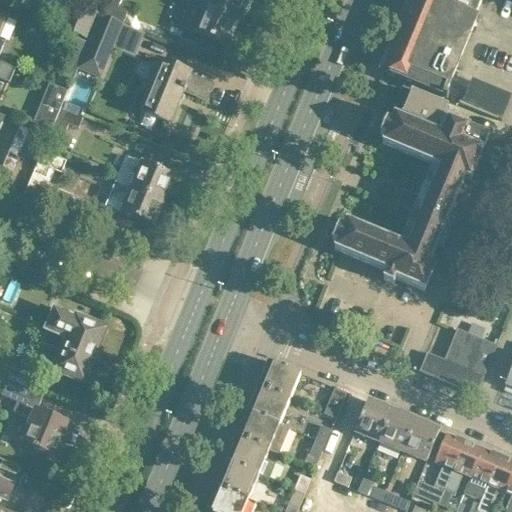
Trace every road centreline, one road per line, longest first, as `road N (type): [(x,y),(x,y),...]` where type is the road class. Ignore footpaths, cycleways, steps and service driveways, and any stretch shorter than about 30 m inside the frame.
road 1 (secondary): [(223,322),(358,0)]
road 2 (secondary): [(322,0),(195,305)]
road 3 (residential): [(511,439),(223,322)]
road 4 (secondary): [(195,305),(110,511)]
road 5 (residential): [(195,305),(0,222)]
road 6 (secondary): [(148,511),(223,322)]
